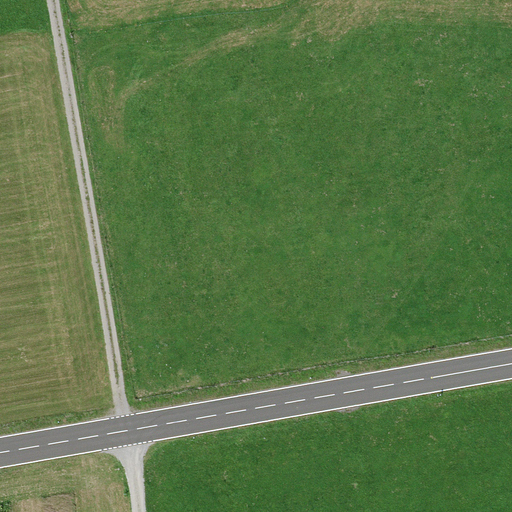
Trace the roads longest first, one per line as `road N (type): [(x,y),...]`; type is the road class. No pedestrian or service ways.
road 1 (primary): [(0,456),(511,365)]
road 2 (track): [(138,511),(56,0)]
